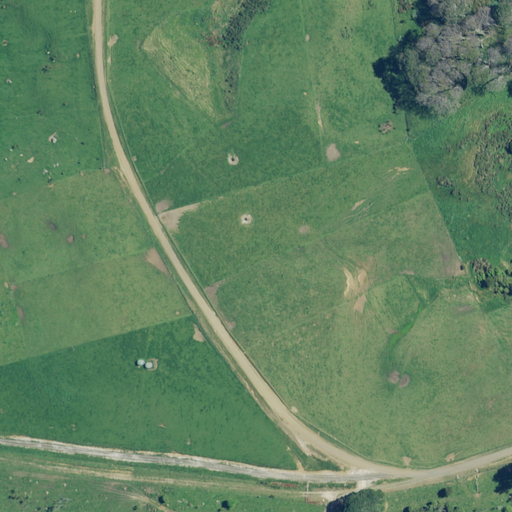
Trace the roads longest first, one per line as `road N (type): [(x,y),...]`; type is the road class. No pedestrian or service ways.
road 1 (unclassified): [(511,449),(436,471),(377,471),(301,441),(251,391),(113,166),(93,88),(93,0)]
road 2 (track): [(377,471),(344,491),(0,456)]
